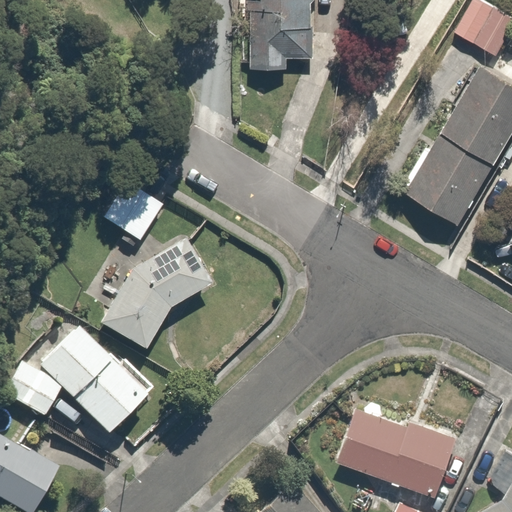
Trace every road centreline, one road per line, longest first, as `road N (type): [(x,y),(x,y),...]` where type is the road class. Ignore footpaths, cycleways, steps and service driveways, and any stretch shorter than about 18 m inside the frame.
road 1 (residential): [(135,511),(391,276)]
road 2 (residential): [(193,152),(391,276)]
road 3 (residential): [(391,276),(511,347)]
